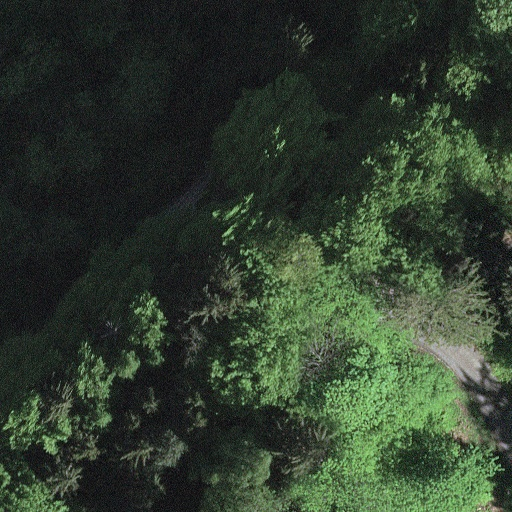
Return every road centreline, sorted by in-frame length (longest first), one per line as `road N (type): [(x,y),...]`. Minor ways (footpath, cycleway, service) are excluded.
road 1 (track): [(124,511),(243,356),(300,324),(380,309),(453,345),(511,429)]
road 2 (track): [(511,249),(457,267),(380,309)]
